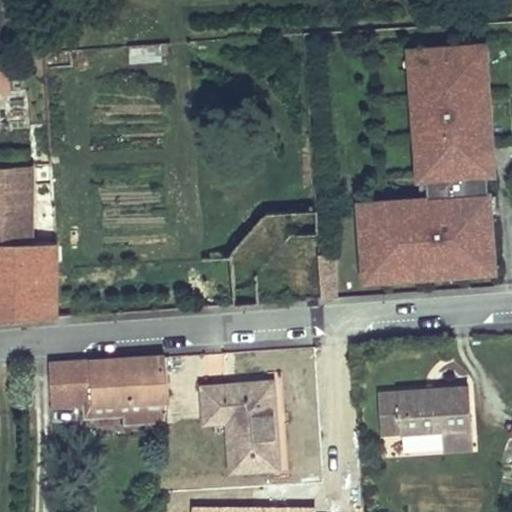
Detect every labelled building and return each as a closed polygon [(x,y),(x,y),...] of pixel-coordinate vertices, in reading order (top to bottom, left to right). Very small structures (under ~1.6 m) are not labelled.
[(0,91),(12,92),(13,63),(0,62),(0,91)] [(0,165),(0,321),(58,317),(57,241),(32,242),(33,164),(0,165)] [(317,209),(323,299),(338,297),(335,253),(339,252),(346,207),(317,209)] [(399,293),(511,285),(511,217),(397,226),(399,293)] [(50,362),(51,393),(84,391),(92,391),(93,403),(169,399),(166,354),(50,362)] [(206,387),(209,419),(230,418),(234,467),(279,466),(272,382),(206,387)] [(470,385),(402,389),(404,431),(444,429),(445,448),(474,447),(470,385)] [(402,389),(384,390),(386,433),(404,431),(402,389)] [(84,391),(87,416),(125,414),(127,421),(167,420),(169,399),(93,403),(92,391),(84,391)]
